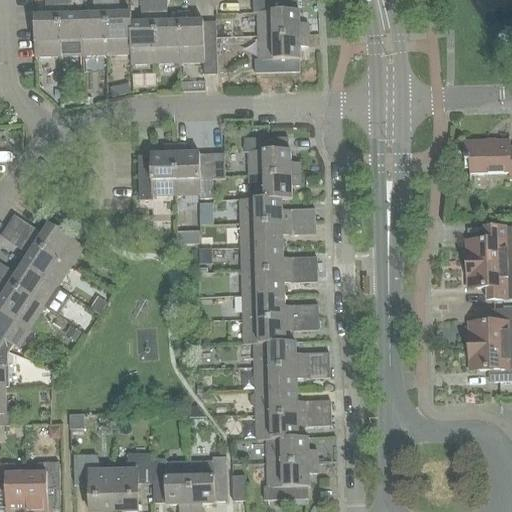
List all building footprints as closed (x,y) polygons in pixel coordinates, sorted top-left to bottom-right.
[(47,16),(33,17),(35,59),(59,58),(57,0),(44,0),(45,9),(47,9),(47,16)] [(70,0),(57,0),(59,58),(83,58),(82,15),(69,16),(69,9),(70,9),(70,0)] [(95,15),(82,15),(83,58),(107,57),(105,0),(92,0),(93,8),(95,8),(95,15)] [(118,0),(105,0),(107,57),(131,56),(131,24),(131,14),(117,15),(117,7),(118,7),(118,0)] [(143,24),(131,24),(131,56),(131,66),(156,66),(153,0),(140,0),(141,17),(143,17),(143,24)] [(166,0),(153,0),(156,66),(180,65),(178,23),(165,23),(165,16),(167,16),(166,0)] [(257,15),(258,38),(308,37),(308,25),(300,26),(299,12),(298,13),(297,0),(253,1),(253,15),(257,15)] [(207,77),(215,76),(217,76),(216,50),(204,50),(203,24),(203,22),(189,22),(189,14),(177,14),(178,23),(180,65),(203,64),(204,77),(207,77)] [(216,24),(203,24),(204,50),(216,50),(216,24)] [(258,62),(254,62),(255,75),(299,74),(299,61),(301,61),(300,48),(309,48),(308,37),(258,38),(258,62)] [(288,152),(288,142),(288,139),(244,141),(244,154),(248,154),(249,178),(299,176),(299,165),(291,165),(290,152),(288,152)] [(510,180),(511,179),(511,151),(510,151),(510,143),(464,144),(465,162),(470,161),(470,176),(509,175),(510,180)] [(150,158),(141,158),(138,158),(139,202),(153,202),(152,198),(176,197),(174,147),(163,147),(163,155),(150,156),(150,158)] [(212,156),(201,156),(199,156),(199,154),(186,155),(186,147),(174,147),(176,197),(199,197),(199,201),(213,200),(212,181),(212,156)] [(224,156),(222,156),(212,156),(212,181),(225,181),(224,156)] [(249,178),(250,201),(250,202),(282,201),(292,201),(292,188),(300,188),(299,176),(249,178)] [(316,224),(315,214),(315,211),(289,212),(289,213),(282,213),(282,201),(250,202),(250,201),(239,201),(240,226),(316,224)] [(14,217),(7,227),(71,269),(84,248),(48,225),(41,236),(35,232),(36,231),(14,217)] [(240,226),(241,250),(283,249),(283,236),(290,236),(290,237),(316,237),(316,224),(240,226)] [(7,227),(1,237),(0,238),(22,252),(23,251),(29,255),(22,265),(58,289),(71,269),(7,227)] [(466,254),(466,266),(511,265),(511,228),(490,230),(490,242),(467,242),(467,254),(466,254)] [(317,271),(317,262),(317,259),(291,260),(291,261),(284,262),(283,249),(241,250),(241,274),(317,271)] [(0,264),(0,279),(44,309),(58,289),(22,265),(15,276),(9,272),(10,271),(0,264)] [(511,265),(466,266),(467,278),(468,278),(468,290),(491,290),(492,302),(511,301),(511,265)] [(241,274),(242,298),(285,296),(284,284),(291,284),(291,285),(317,284),(317,271),(241,274)] [(0,293),(3,295),(0,299),(0,308),(31,329),(44,309),(0,279),(0,293)] [(211,289),(200,289),(200,299),(211,299),(211,289)] [(318,319),(318,310),(318,307),(292,308),(292,309),(285,310),(285,296),(242,298),(243,322),(318,319)] [(97,297),(89,308),(98,314),(106,303),(97,297)] [(0,354),(8,354),(13,347),(18,350),(31,329),(0,308),(0,354)] [(511,311),(492,312),(492,324),(469,325),(469,337),(468,337),(469,349),(511,348),(511,311)] [(319,332),(319,330),(318,319),(243,322),(244,346),(254,346),(286,345),(286,344),(286,332),(293,332),(293,333),(319,332)] [(73,329),(68,338),(77,344),(82,335),(73,329)] [(254,346),(254,370),(330,368),(329,355),(303,356),(303,357),(296,357),(296,344),(286,344),(286,345),(254,346)] [(511,348),(469,349),(469,361),(470,361),(470,373),(494,372),(494,384),(511,383),(511,348)] [(0,391),(5,391),(4,368),(8,368),(8,354),(0,354),(0,391)] [(330,380),(330,378),(330,368),(254,370),(255,393),(297,392),(297,379),(304,379),(304,381),(330,380)] [(0,428),(10,428),(9,414),(5,415),(5,391),(0,391),(0,428)] [(255,393),(255,417),(331,415),(331,403),(305,403),(305,405),(297,405),(297,392),(255,393)] [(331,428),(331,426),(331,415),(255,417),(256,442),(266,442),(266,441),(298,440),(298,428),(305,427),(305,429),(331,428)] [(224,420),(221,426),(225,429),(229,423),(224,420)] [(49,429),(49,436),(52,440),(59,440),(59,429),(49,429)] [(266,442),(267,465),(317,464),(317,452),(309,453),(308,440),(298,440),(266,441),(266,442)] [(125,472),(113,473),(114,511),(138,511),(137,484),(153,484),(152,461),(152,456),(129,456),(125,472)] [(114,511),(113,473),(101,473),(96,457),(73,458),(74,486),(89,486),(90,511),(114,511)] [(215,504),(218,504),(227,504),(226,459),(212,460),(213,464),(189,464),(190,511),(201,511),(202,506),(215,506),(215,504)] [(153,506),(156,506),(166,505),(166,507),(179,507),(179,511),(190,511),(189,464),(166,465),(166,461),(152,461),(153,484),(153,506)] [(308,501),(308,489),(310,489),(309,475),(318,475),(317,464),(267,465),(267,489),(263,489),(264,502),(308,501)] [(26,475),(26,511),(47,511),(47,490),(60,490),(59,465),(37,465),(38,475),(26,475)] [(5,511),(26,511),(26,475),(14,475),(14,466),(0,466),(0,491),(5,492),(5,511)] [(233,503),(243,503),(246,503),(245,478),(232,478),(233,503)]
